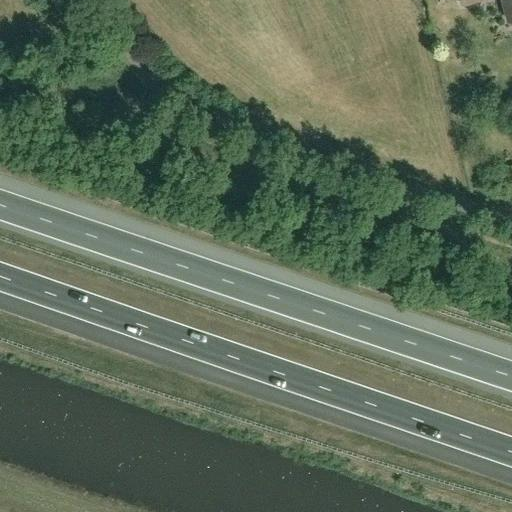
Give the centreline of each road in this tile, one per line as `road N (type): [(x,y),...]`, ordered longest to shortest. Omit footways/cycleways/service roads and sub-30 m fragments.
road 1 (motorway): [(0,276),(511,452)]
road 2 (motorway): [(511,376),(0,206)]
